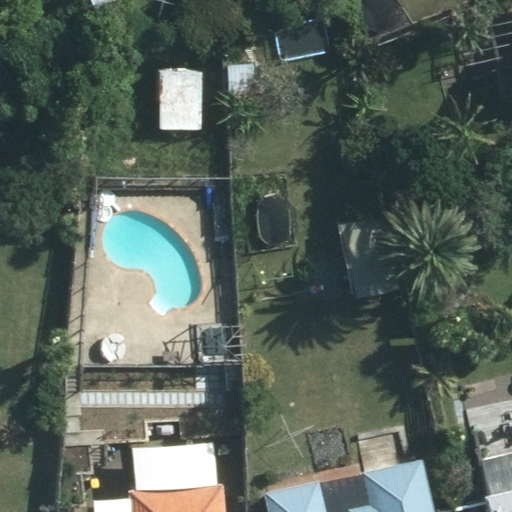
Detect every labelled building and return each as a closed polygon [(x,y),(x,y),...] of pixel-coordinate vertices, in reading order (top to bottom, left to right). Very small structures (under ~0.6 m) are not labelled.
[(199,61),(115,59),(113,120),(198,122),(199,61)] [(417,221),(345,226),(352,316),(423,311),(417,221)] [(269,511),(437,511),(423,450),(361,464),(368,493),(349,497),(352,511),(329,511),(320,472),(263,486),(269,511)] [(225,511),(223,478),(133,484),(135,511),(225,511)] [(511,511),(511,480),(485,486),(490,511),(511,511)]
